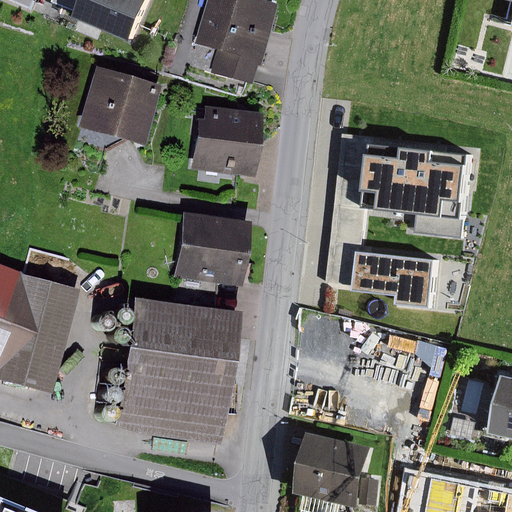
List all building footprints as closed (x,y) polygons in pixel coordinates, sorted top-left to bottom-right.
[(4,0),(25,8),(28,0),(4,0)] [(52,0),(52,2),(75,11),(72,18),(129,42),(146,0),(52,0)] [(275,5),(257,0),(209,0),(197,44),(218,50),(211,73),(252,85),(255,73),(265,40),(275,5)] [(154,86),(90,67),(71,128),(135,147),(142,124),(148,126),(153,109),(147,108),(154,86)] [(206,120),(199,119),(193,169),(255,177),(263,113),(208,106),(206,120)] [(370,145),(363,209),(416,214),(414,233),(461,239),(470,156),(370,145)] [(247,223),(182,215),(182,219),(174,277),(239,285),(247,223)] [(431,309),(436,261),(358,253),(354,292),(399,296),(398,306),(431,309)] [(22,277),(0,268),(0,383),(46,395),(73,290),(22,277)] [(229,312),(124,298),(106,430),(211,444),(229,312)] [(112,326),(115,325),(117,323),(118,320),(119,318),(119,315),(118,312),(116,310),(113,308),(110,308),(107,308),(105,310),(103,312),(101,315),(101,318),(102,321),(103,323),(106,325),(109,326),(112,326)] [(93,332),(96,331),(98,329),(100,327),(100,324),(100,321),(99,318),(97,316),(94,315),(91,314),(89,315),(86,316),(84,318),(83,321),(82,324),(83,327),(85,330),(87,331),(90,332),(93,332)] [(109,345),(112,344),(114,343),(115,340),(116,337),(116,334),(115,332),(113,329),(110,328),(107,327),(104,328),(102,329),(100,331),(98,334),(98,337),(99,340),(100,343),(103,345),(106,345),(109,345)] [(104,385),(106,384),(109,382),(110,380),(111,377),(111,374),(109,371),(108,369),(105,368),(102,367),(99,367),(97,369),(94,371),(93,374),(93,377),(94,380),(95,382),(98,384),(101,385),(104,385)] [(511,377),(502,376),(489,435),(511,440),(511,377)] [(101,405),(103,404),(106,402),(107,399),(108,396),(108,393),(106,391),(105,389),(102,387),(99,387),(96,387),(94,388),(91,391),(90,393),(90,396),(91,399),(92,402),(95,404),(98,405),(101,405)] [(98,424),(101,423),(104,421),(105,419),(106,416),(106,413),(104,410),(102,408),(100,407),(97,406),(94,407),(91,408),(89,410),(88,413),(88,416),(88,419),(90,421),(93,423),(96,424),(98,424)] [(364,479),(371,449),(307,434),(293,494),(357,509),(360,497),(359,505),(377,507),(379,480),(364,479)] [(511,511),(511,493),(408,472),(401,511),(511,511)] [(27,511),(0,501),(0,511),(27,511)]
